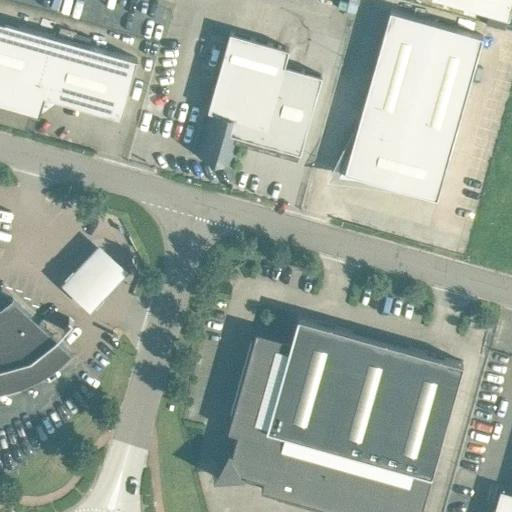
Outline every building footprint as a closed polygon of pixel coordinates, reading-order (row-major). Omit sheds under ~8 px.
[(511,0),(448,0),(508,17),(511,3),(511,0)] [(437,196),(483,34),(390,8),(349,153),(339,172),(367,176),(437,196)] [(137,57),(0,18),(0,102),(19,107),(19,108),(39,113),(45,94),(121,116),(137,57)] [(300,151),(322,74),(284,63),(289,47),(230,30),(208,108),(195,155),(233,165),(242,135),(300,151)] [(101,244),(62,288),(92,315),(131,271),(101,244)] [(72,352),(12,297),(1,306),(0,306),(0,390),(4,390),(23,385),(41,376),(57,366),(72,352)] [(346,511),(420,511),(463,361),(298,314),(291,338),(256,329),(228,429),(238,432),(233,450),(228,449),(228,450),(213,476),(243,476),(244,477),(245,473),(264,478),(261,488),(346,511)] [(511,511),(511,491),(504,489),(504,488),(500,487),(494,508),(496,508),(495,511),(511,511)]
